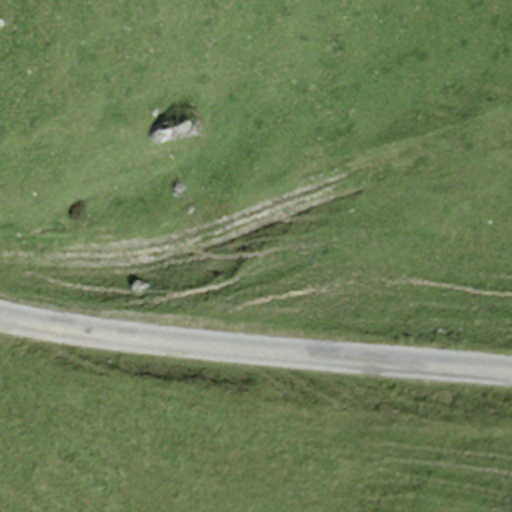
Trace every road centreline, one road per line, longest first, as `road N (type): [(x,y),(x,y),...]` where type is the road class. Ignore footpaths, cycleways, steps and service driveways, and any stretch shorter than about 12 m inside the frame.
road 1 (track): [(511,123),(190,242),(116,257),(0,253)]
road 2 (residential): [(0,316),(281,356),(511,373)]
